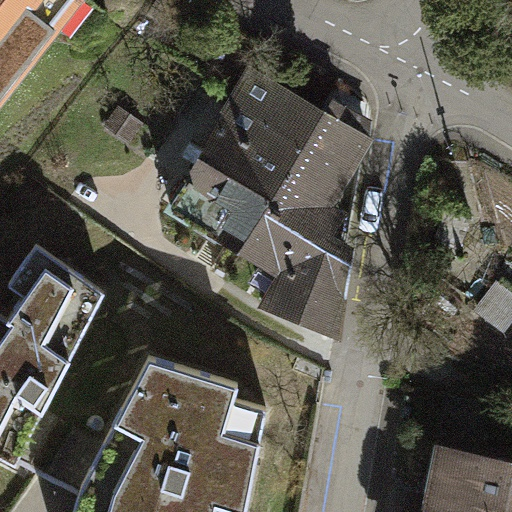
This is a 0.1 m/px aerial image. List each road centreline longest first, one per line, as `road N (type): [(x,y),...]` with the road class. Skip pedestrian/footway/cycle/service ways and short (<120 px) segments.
road 1 (residential): [(403,61),(403,119),(336,511)]
road 2 (residential): [(283,0),(403,61)]
road 3 (residential): [(403,61),(511,122)]
